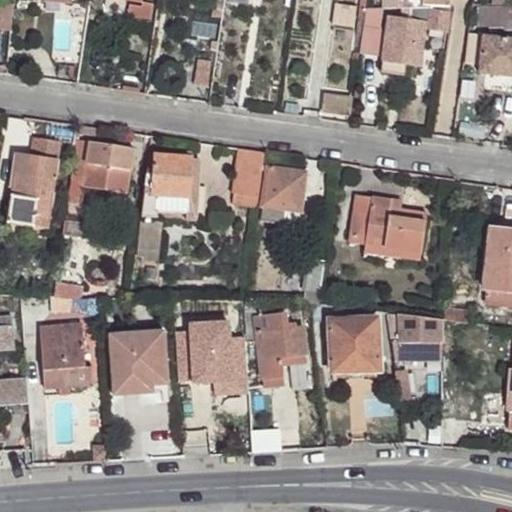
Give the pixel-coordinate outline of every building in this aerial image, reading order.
[(382,0),(383,10),(402,9),(449,8),(449,0),(382,0)] [(153,5),(142,3),(141,8),(130,6),(128,17),(150,21),(153,5)] [(483,37),(479,74),(511,77),(511,7),(478,9),(479,28),(487,28),(486,37),(483,37)] [(383,10),(366,10),(365,20),(359,54),(383,57),(382,61),(383,61),(406,64),(419,66),(425,27),(446,31),(449,8),(402,9),(402,20),(388,18),(386,35),(380,28),(383,10)] [(365,20),(366,10),(360,9),(358,19),(365,20)] [(198,61),(194,86),(207,88),(211,63),(198,61)] [(406,64),(383,61),(382,71),(404,75),(406,64)] [(511,82),(484,80),(483,89),(511,91),(511,82)] [(337,115),(350,116),(352,99),(324,96),(322,111),(337,112),(337,115)] [(461,124),(459,135),(483,140),(485,128),(461,124)] [(101,129),(78,126),(77,135),(100,138),(101,129)] [(33,157),(59,161),(62,143),(35,139),(33,157)] [(72,176),(71,176),(67,203),(81,205),(84,188),(108,192),(126,195),(134,150),(80,142),(72,176)] [(257,208),(264,153),(239,149),(233,192),(235,192),(233,204),(257,208)] [(33,157),(17,154),(12,189),(13,189),(8,224),(48,230),(59,161),(33,157)] [(191,159),(150,155),(141,218),(157,218),(158,213),(188,214),(191,164),(191,159)] [(199,165),(191,164),(188,214),(188,221),(196,221),(199,165)] [(306,176),(267,170),(261,207),(263,208),(261,221),(282,224),(284,211),(300,213),(306,176)] [(123,214),(126,195),(108,192),(106,203),(102,202),(100,210),(123,214)] [(392,202),(357,197),(350,244),(365,246),(421,255),(427,215),(401,211),(391,210),(392,202)] [(402,203),(392,202),(391,210),(401,211),(402,203)] [(81,205),(67,203),(66,215),(84,218),(84,206),(81,205)] [(84,218),(66,215),(63,235),(87,238),(89,218),(84,218)] [(161,224),(140,222),(137,257),(157,259),(161,224)] [(511,231),(491,229),(484,290),(487,290),(486,298),(489,298),(488,305),(511,307),(511,231)] [(95,247),(64,240),(58,283),(82,286),(95,247)] [(421,255),(365,246),(364,254),(420,262),(421,255)] [(305,303),(319,305),(325,264),(308,261),(304,291),(307,292),(305,303)] [(96,300),(54,299),(51,299),(52,315),(81,315),(84,318),(97,317),(96,300)] [(189,303),(175,303),(177,325),(191,324),(189,303)] [(263,379),(283,377),(281,358),(305,355),(301,328),(296,329),(295,325),(287,326),(286,315),(262,318),(260,303),(244,304),(246,340),(258,338),(263,379)] [(445,311),(444,322),(468,324),(469,313),(445,311)] [(388,315),(394,362),(427,362),(427,343),(443,343),(443,322),(388,315)] [(0,407),(28,405),(26,380),(0,381),(0,352),(15,351),(12,317),(0,317),(0,407)] [(330,320),(331,373),(381,372),(379,319),(330,320)] [(210,336),(182,338),(184,363),(186,363),(187,378),(210,376),(209,361),(241,359),(243,359),(241,334),(236,334),(236,322),(209,324),(210,336)] [(40,330),(45,390),(61,389),(61,396),(70,395),(70,388),(93,386),(92,369),(86,369),(82,326),(40,330)] [(153,386),(168,385),(164,332),(109,335),(113,389),(153,386)] [(427,343),(427,362),(443,362),(443,343),(427,343)] [(306,364),(305,355),(281,358),(282,367),(306,364)] [(209,361),(209,371),(241,369),(241,359),(209,361)] [(404,373),(395,374),(399,402),(408,401),(404,373)] [(283,377),(263,379),(264,388),(284,386),(283,377)] [(153,386),(113,389),(113,396),(153,393),(153,386)] [(94,462),(108,462),(107,445),(93,445),(94,462)]
